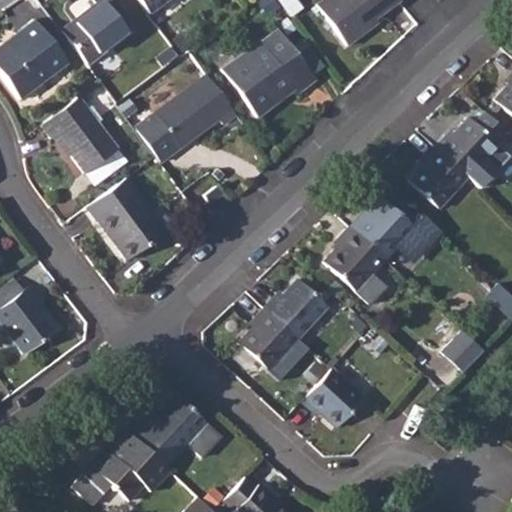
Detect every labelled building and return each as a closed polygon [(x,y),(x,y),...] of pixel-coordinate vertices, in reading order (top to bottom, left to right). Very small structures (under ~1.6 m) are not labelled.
[(93,7),(58,34),(83,67),(132,30),(109,0),(88,0),(89,0),(93,7)] [(132,0),(145,18),(170,0),(132,0)] [(368,27),(364,23),(371,17),(395,0),(394,0),(320,0),(313,5),(343,46),(368,27)] [(3,48),(0,44),(0,79),(18,103),(65,67),(31,21),(13,34),(16,38),(3,48)] [(255,44),(217,72),(252,120),(272,105),(271,102),(289,88),(294,94),(311,82),(274,32),(256,46),(255,44)] [(511,71),(506,78),(510,82),(507,86),(492,102),(511,119),(511,71)] [(231,116),(202,77),(136,125),(148,142),(164,130),(176,148),(215,119),(219,124),(231,116)] [(76,100),(37,127),(48,141),(53,137),(82,175),(114,151),(76,100)] [(442,134),(431,146),(464,176),(475,187),(505,154),(464,117),(450,133),(446,137),(442,134)] [(423,162),(420,166),(405,182),(435,209),(464,176),(431,146),(420,158),(423,162)] [(126,176),(85,207),(95,221),(98,219),(102,216),(121,243),(117,246),(126,260),(164,232),(126,176)] [(214,185),(200,195),(204,200),(214,193),(215,195),(220,192),(214,185)] [(356,215),(345,227),(382,259),(411,228),(379,199),(364,215),(360,219),(356,215)] [(345,227),(335,238),(339,243),(335,247),(321,263),(352,292),(382,259),(345,227)] [(272,297),(261,308),(295,339),(324,307),(294,279),(280,295),(276,300),(272,297)] [(19,291),(0,304),(0,325),(20,353),(53,328),(33,300),(35,298),(26,285),(19,291)] [(511,300),(499,288),(489,298),(511,319),(511,318),(511,300)] [(254,325),(250,329),(236,344),(265,371),(295,339),(261,308),(250,320),(254,325)] [(486,351),(457,329),(435,352),(462,376),(486,351)] [(328,370),(298,403),(309,413),(313,409),(318,414),(334,429),(361,400),(328,370)] [(139,423),(128,435),(163,468),(204,423),(172,394),(142,426),(139,423)] [(128,435),(126,432),(114,446),(116,448),(110,456),(105,451),(83,476),(101,492),(108,484),(126,500),(140,484),(148,491),(167,471),(163,468),(128,435)] [(242,476),(220,500),(231,511),(229,511),(285,511),(255,484),(252,487),(242,476)] [(184,511),(210,511),(213,508),(198,496),(184,511)]
